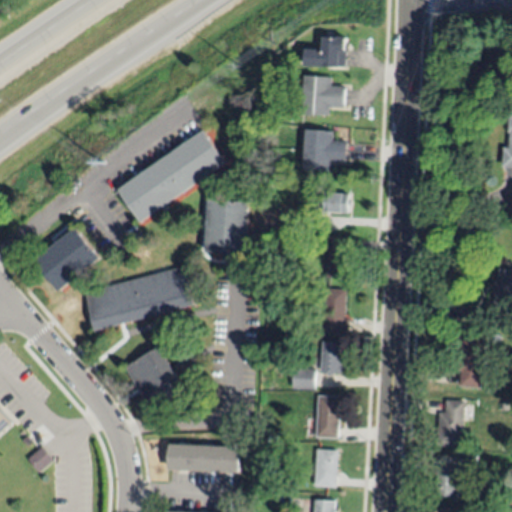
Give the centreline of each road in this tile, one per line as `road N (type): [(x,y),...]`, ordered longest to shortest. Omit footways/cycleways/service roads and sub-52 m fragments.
road 1 (residential): [(126,511),(121,437),(79,380),(0,301),(83,191),(193,112)]
road 2 (tertiary): [(387,511),(419,0)]
road 3 (motorway): [(0,137),(205,0)]
